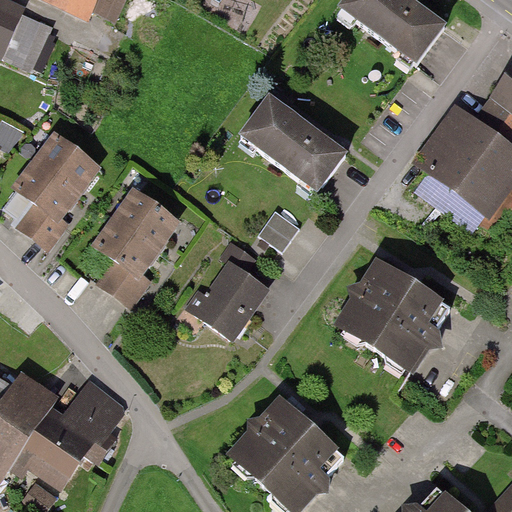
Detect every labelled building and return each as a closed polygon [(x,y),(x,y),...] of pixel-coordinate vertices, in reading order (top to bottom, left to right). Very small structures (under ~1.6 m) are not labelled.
[(45,0),(88,20),(91,13),(110,22),(120,0),(45,0)] [(399,0),(351,0),(342,13),(416,68),(443,32),(399,0)] [(0,58),(33,74),(54,30),(0,5),(0,58)] [(131,61),(121,55),(113,69),(124,75),(131,61)] [(511,76),(487,111),(511,129),(511,76)] [(318,198),(346,160),(271,104),(243,142),(318,198)] [(511,129),(487,111),(473,129),(467,124),(430,175),(490,218),(483,227),(510,246),(511,243),(511,129)] [(0,127),(0,154),(2,151),(8,154),(24,134),(3,122),(0,127)] [(112,177),(66,142),(13,213),(60,248),(112,177)] [(197,229),(146,194),(91,275),(143,309),(197,229)] [(263,235),(287,251),(304,227),(280,210),(263,235)] [(277,294),(232,266),(197,321),(242,350),(277,294)] [(356,305),(344,325),(366,339),(367,346),(385,358),(392,356),(415,371),(427,352),(440,349),(437,336),(452,313),(381,268),(366,290),(354,293),(356,305)] [(62,486),(83,455),(100,467),(117,442),(111,438),(124,418),(123,411),(90,386),(64,423),(52,414),(49,418),(0,383),(0,466),(10,474),(21,458),(62,486)] [(253,440),(237,457),(256,475),(257,482),(273,497),(280,496),(297,511),(301,511),(315,497),(328,496),(327,484),(346,464),(310,431),(284,407),(265,426),(252,427),(253,440)] [(511,511),(511,487),(488,511),(511,511)] [(458,511),(438,494),(420,511),(458,511)]
